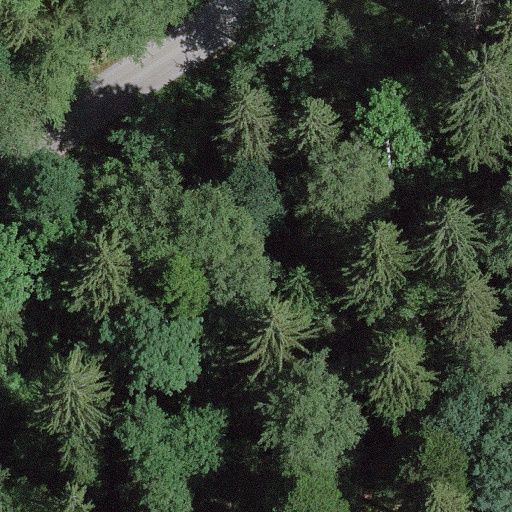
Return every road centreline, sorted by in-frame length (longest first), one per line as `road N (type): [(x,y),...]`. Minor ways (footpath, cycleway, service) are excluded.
road 1 (track): [(0,293),(106,297),(511,405)]
road 2 (unclassified): [(272,0),(0,185)]
